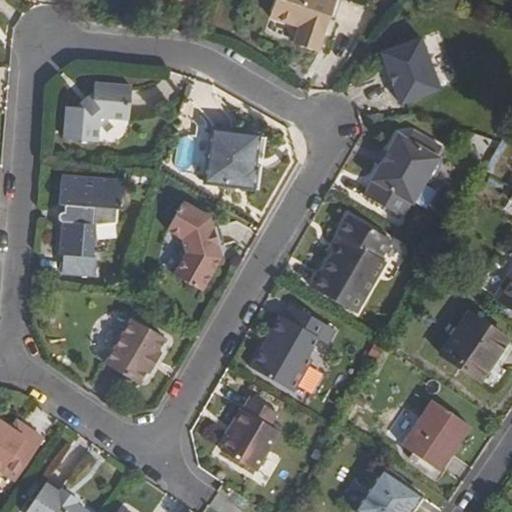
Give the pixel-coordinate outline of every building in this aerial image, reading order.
[(337,0),(277,0),(271,17),(298,28),(292,44),(317,54),(339,1),(337,0)] [(381,55),(389,74),(393,72),(398,84),(394,86),(402,106),(441,91),(420,40),(381,55)] [(77,109),(68,108),(64,140),(97,143),(98,127),(107,118),(130,121),(133,88),(95,84),(95,95),(77,109)] [(213,130),(204,185),(255,193),(259,167),(254,166),(255,159),(258,159),(261,137),(213,130)] [(469,148),(485,155),(492,140),(476,132),(469,148)] [(416,145),(399,135),(373,180),(374,181),(367,195),(403,217),(411,203),(413,204),(425,183),(434,180),(441,166),(440,153),(443,148),(421,135),(416,145)] [(62,179),(60,209),(65,209),(65,216),(61,216),(59,219),(58,219),(59,224),(60,226),(63,226),(61,259),(64,259),(62,277),(96,279),(96,261),(92,261),(95,230),(118,227),(119,213),(124,213),(127,185),(62,179)] [(185,205),(168,234),(183,242),(187,256),(174,278),(202,294),(222,260),(212,220),(185,205)] [(344,239),(335,255),(324,274),(320,271),(311,287),(358,314),(388,262),(384,259),(394,241),(349,216),(338,235),(344,239)] [(344,239),(338,235),(329,252),(335,255),(344,239)] [(511,280),(499,300),(511,308),(511,280)] [(281,317),(251,369),(294,394),(313,362),(308,359),(319,341),(328,346),(337,331),(293,307),(287,319),(281,317)] [(496,362),(511,341),(472,314),(444,356),(482,382),(496,362)] [(140,387),(147,375),(150,377),(162,358),(159,356),(167,342),(133,322),(107,368),(140,387)] [(370,355),(378,360),(386,346),(378,341),(370,355)] [(511,349),(511,341),(496,362),(501,366),(511,349)] [(501,366),(496,362),(482,382),(496,391),(509,371),(501,366)] [(236,427),(231,437),(222,451),(259,472),(281,433),(271,428),(278,415),(251,399),(244,413),(241,411),(233,425),(236,427)] [(435,403),(405,449),(441,473),(472,427),(435,403)] [(25,439),(11,430),(0,422),(0,470),(15,481),(44,441),(30,431),(25,439)] [(17,422),(11,430),(25,439),(30,431),(17,422)] [(236,427),(233,425),(227,435),(231,437),(236,427)] [(388,473),(360,511),(415,511),(424,499),(388,473)] [(84,511),(76,506),(79,503),(62,492),(60,495),(46,485),(27,511),(84,511)]
